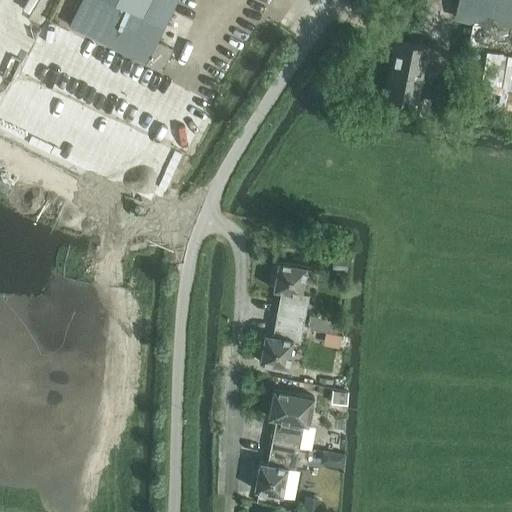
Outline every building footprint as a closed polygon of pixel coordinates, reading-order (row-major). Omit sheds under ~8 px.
[(81,0),(69,25),(146,63),(177,0),(81,0)] [(511,0),(458,0),(456,14),(494,22),(486,54),(511,59),(511,0)] [(417,101),(428,46),(396,40),(393,54),(395,54),(387,93),(385,93),(385,94),(417,101)] [(511,74),(510,74),(467,65),(460,95),(462,99),(458,119),(511,128),(511,74)] [(333,258),(332,273),(346,275),(348,260),(333,258)] [(277,313),(304,318),(309,295),(302,293),(307,266),(278,260),(273,289),(281,291),(277,313)] [(304,318),(277,313),(273,334),(265,333),(259,362),(288,367),(293,339),(300,341),(304,318)] [(338,321),(311,316),(308,328),(336,334),(338,321)] [(303,423),(310,424),(315,396),(273,388),(268,417),(276,418),(272,440),(299,445),(303,423)] [(333,390),(332,403),(348,404),(349,391),(333,390)] [(299,445),(272,440),(267,462),(259,461),(253,489),(282,495),(287,467),(294,468),(299,445)] [(344,467),(346,454),(334,451),(331,465),(344,467)] [(307,496),(304,511),(307,511),(319,511),(322,499),(307,496)]
